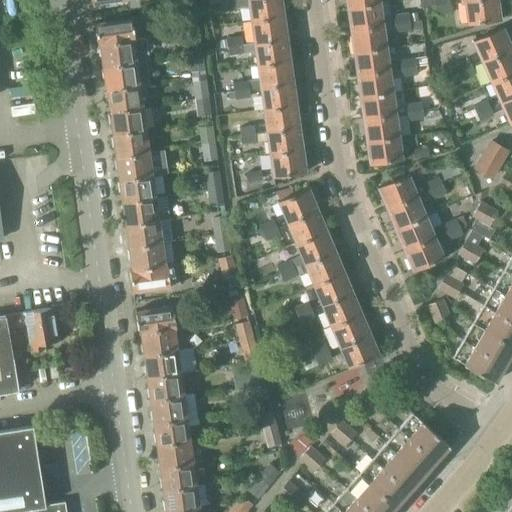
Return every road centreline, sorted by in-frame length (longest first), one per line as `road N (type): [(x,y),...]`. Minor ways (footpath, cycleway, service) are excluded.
road 1 (residential): [(129,511),(58,0)]
road 2 (residential): [(497,432),(434,389),(395,322),(339,175),(313,0)]
road 3 (unknown): [(96,263),(29,264),(16,172)]
road 4 (unknown): [(0,493),(124,475)]
